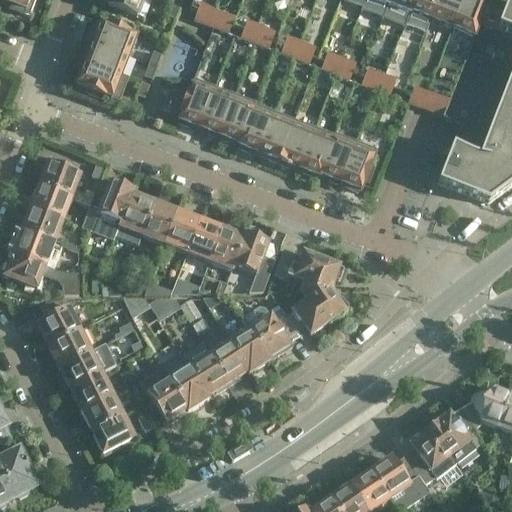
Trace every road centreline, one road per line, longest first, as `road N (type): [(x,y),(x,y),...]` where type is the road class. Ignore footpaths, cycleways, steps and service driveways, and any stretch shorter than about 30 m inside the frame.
road 1 (residential): [(436,266),(34,111)]
road 2 (residential): [(84,511),(0,333)]
road 3 (secondary): [(463,292),(342,411)]
road 4 (secondary): [(342,411),(480,318)]
road 5 (secondary): [(224,485),(342,411)]
